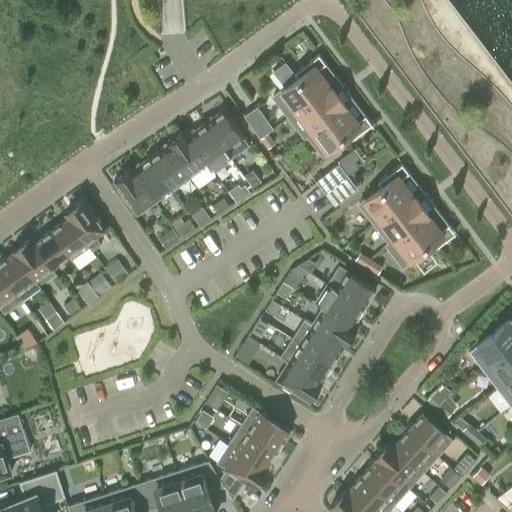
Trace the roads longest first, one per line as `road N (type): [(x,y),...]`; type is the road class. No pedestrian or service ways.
road 1 (residential): [(82,163),(171,293),(195,352),(324,432)]
road 2 (residential): [(320,0),(371,55),(511,244)]
road 3 (residential): [(82,163),(317,0)]
road 4 (residential): [(324,432),(342,448),(441,343),(437,319)]
road 5 (residential): [(437,319),(406,310),(393,318),(324,432)]
